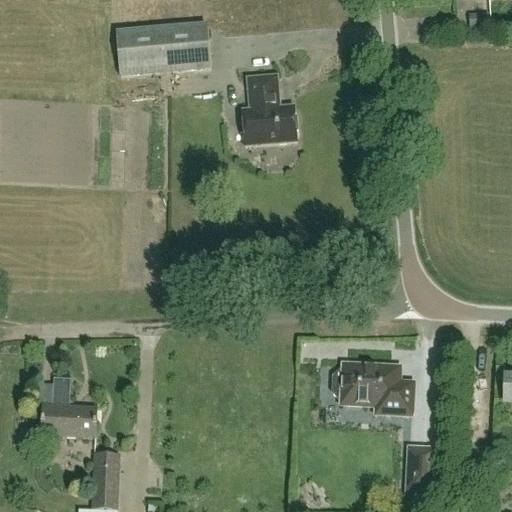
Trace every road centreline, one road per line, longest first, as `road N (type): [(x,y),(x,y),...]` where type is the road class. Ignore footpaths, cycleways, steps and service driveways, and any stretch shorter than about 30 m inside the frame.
road 1 (unclassified): [(11,334),(401,314),(424,302)]
road 2 (unclassified): [(424,302),(410,281),(386,0)]
